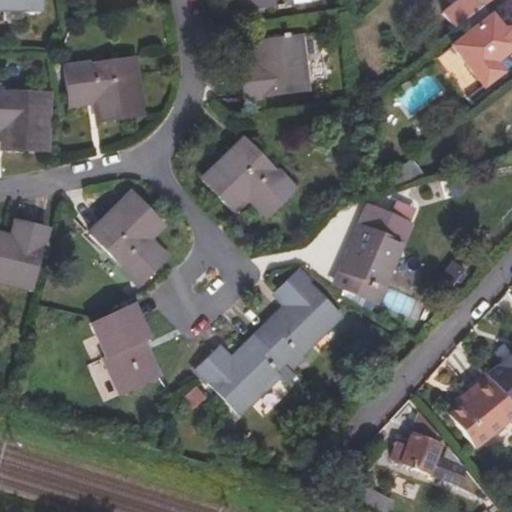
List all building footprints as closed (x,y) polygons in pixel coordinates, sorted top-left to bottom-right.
[(463,0),(474,12),(489,0),(463,0)] [(442,48),(476,90),(502,68),(492,56),(503,47),(479,18),(442,48)] [(226,55),(232,84),(292,73),(281,20),(241,28),(243,43),(248,43),(250,50),(226,55)] [(52,51),(56,81),(82,78),(84,80),(87,105),(130,99),(122,42),(52,51)] [(0,78),(0,135),(36,136),(36,79),(0,78)] [(230,120),(189,161),(218,190),(238,171),(258,190),(278,168),(230,120)] [(117,175),(78,216),(127,264),(147,244),(128,224),(147,204),(117,175)] [(347,203),(322,264),(360,278),(384,218),(347,203)] [(0,269),(22,275),(35,214),(6,209),(1,231),(0,230),(0,269)] [(265,290),(223,333),(226,337),(220,343),(204,327),(182,349),(224,391),(264,352),(260,349),(279,329),(284,332),(323,292),(282,250),(260,271),(276,286),(269,294),(265,290)] [(79,303),(94,336),(91,338),(108,373),(145,358),(128,321),(132,319),(116,286),(79,303)] [(480,368),(488,378),(511,408),(511,407),(511,394),(507,389),(511,384),(511,342),(480,368)] [(511,408),(488,378),(469,394),(473,398),(462,407),(449,418),(474,450),(511,418),(511,408)] [(458,403),(462,407),(473,398),(469,394),(458,403)] [(465,471),(457,462),(455,468),(437,460),(443,444),(419,415),(406,447),(399,443),(392,461),(460,487),(465,471)] [(344,474),(344,487),(384,511),(390,502),(344,474)]
